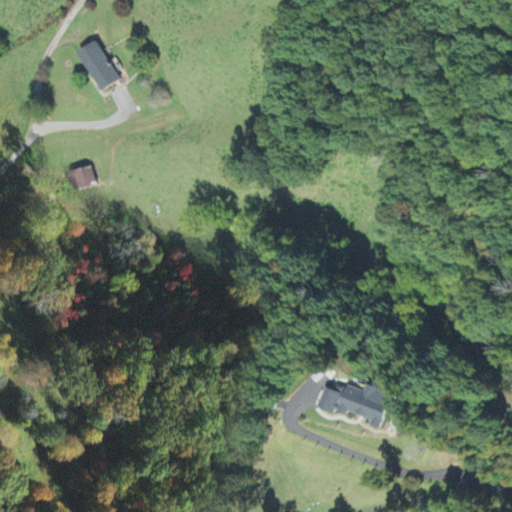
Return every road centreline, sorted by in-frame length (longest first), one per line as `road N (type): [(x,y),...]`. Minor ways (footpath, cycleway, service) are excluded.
road 1 (residential): [(0,176),(35,127),(50,57),(80,0)]
road 2 (residential): [(380,511),(469,493),(511,494)]
